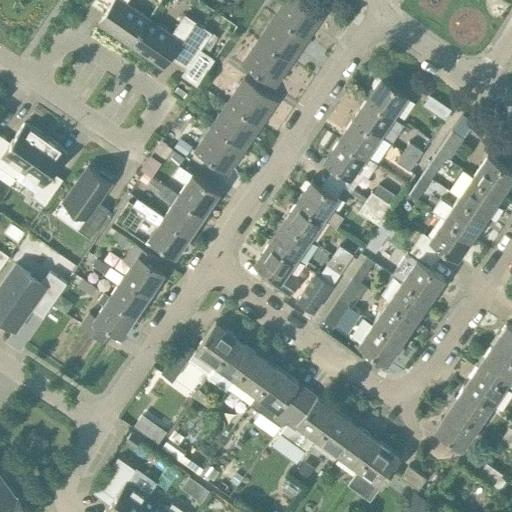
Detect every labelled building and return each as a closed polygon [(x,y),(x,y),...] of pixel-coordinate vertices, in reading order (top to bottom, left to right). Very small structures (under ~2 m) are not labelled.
[(98,22),(131,45),(149,18),(126,3),(128,0),(96,0),(108,8),(98,22)] [(285,0),(274,16),(308,39),(325,14),(303,0),(285,0)] [(164,67),(174,53),(190,64),(182,75),(197,85),(215,60),(200,50),(212,32),(185,14),(171,34),(149,18),(131,45),(164,67)] [(274,16),(258,39),(292,62),(308,39),(274,16)] [(258,39),(242,63),(275,86),(292,62),(258,39)] [(367,97),(394,115),(408,95),(381,76),(367,97)] [(244,79),(227,103),(261,126),(277,102),(244,79)] [(423,105),(444,119),(451,109),(430,95),(423,105)] [(353,118),(380,136),(394,115),(367,97),(353,118)] [(245,149),(261,126),(227,103),(221,112),(211,126),(245,149)] [(366,156),(380,136),(353,118),(339,138),(366,156)] [(0,167),(17,179),(23,171),(22,171),(46,137),(31,126),(30,127),(24,123),(11,142),(1,135),(0,136),(0,167)] [(228,173),(245,149),(211,126),(204,138),(195,151),(228,173)] [(445,157),(449,159),(464,138),(452,130),(437,151),(445,157)] [(22,171),(23,171),(41,184),(32,197),(45,205),(63,179),(53,172),(66,153),(60,149),(62,147),(46,137),(22,171)] [(174,148),(185,156),(186,157),(193,147),(180,138),(174,148)] [(327,176),(344,187),(350,178),(358,183),(363,174),(368,177),(377,163),(366,156),(339,138),(325,159),(334,165),(327,176)] [(167,156),(179,165),(180,165),(185,157),(185,156),(174,148),(168,144),(161,140),(154,150),(165,158),(167,156)] [(403,152),(416,161),(423,151),(410,142),(403,152)] [(423,172),(431,178),(445,157),(437,151),(423,172)] [(416,161),(403,152),(396,162),(409,171),(416,161)] [(145,172),(153,177),(162,163),(150,155),(141,170),(144,172),(145,172)] [(473,176),(502,195),(511,180),(511,171),(488,155),(473,176)] [(178,194),(205,213),(219,192),(180,165),(179,165),(173,175),(185,184),(178,194)] [(78,230),(90,238),(106,215),(94,207),(112,182),(88,166),(63,201),(86,218),(78,230)] [(164,215),(191,234),(205,213),(178,194),(165,184),(164,185),(153,177),(145,172),(144,172),(140,180),(159,193),(158,195),(171,205),(164,215)] [(431,178),(423,172),(409,193),(417,198),(431,178)] [(324,218),(337,227),(343,217),(331,208),(338,198),(337,197),(344,187),(327,176),(321,186),(311,180),(297,200),(324,219),(324,218)] [(459,197),(487,216),(502,195),(473,176),(459,197)] [(364,201),(387,216),(394,206),(371,191),(364,201)] [(152,206),(138,197),(132,206),(146,215),(152,206)] [(487,216),(459,197),(453,206),(441,198),(433,210),(445,218),(473,237),(487,216)] [(283,221),(310,239),(324,219),(297,200),(283,221)] [(387,216),(364,201),(358,210),(380,226),(387,216)] [(149,237),(176,255),(191,234),(164,215),(160,212),(154,221),(158,224),(149,237)] [(414,243),(438,259),(445,249),(459,258),(473,237),(445,218),(431,237),(422,231),(421,233),(413,228),(406,237),(410,240),(410,239),(414,243)] [(270,240),(296,259),(310,239),(283,221),(270,240)] [(130,238),(112,226),(106,235),(124,247),(130,238)] [(264,277),(289,297),(301,280),(289,270),(296,259),(270,240),(255,261),(268,270),(264,277)] [(123,275),(150,294),(165,272),(156,266),(161,259),(135,242),(123,260),(130,265),(123,275)] [(438,259),(414,243),(393,274),(402,280),(431,300),(445,278),(432,269),(438,259)] [(333,255),(346,264),(353,254),(340,245),(333,255)] [(0,268),(9,256),(0,249),(0,268)] [(346,264),(333,255),(327,264),(340,273),(346,264)] [(352,277),(360,282),(374,260),(366,255),(352,277)] [(109,296),(136,314),(150,294),(123,275),(97,257),(92,265),(105,274),(104,275),(117,284),(109,296)] [(0,285),(0,319),(16,330),(30,310),(42,318),(67,283),(50,271),(42,282),(16,264),(0,285)] [(314,313),(333,284),(317,273),(297,301),(314,313)] [(339,298),(349,305),(353,307),(367,286),(360,282),(352,277),(339,298)] [(97,287),(83,278),(78,286),(92,295),(97,287)] [(388,301),(416,320),(431,300),(402,280),(388,301)] [(81,324),(104,339),(111,329),(122,336),(136,314),(109,296),(103,292),(97,301),(103,305),(95,316),(89,312),(81,324)] [(335,326),(349,305),(339,298),(324,319),(335,326)] [(374,322),(402,341),(416,320),(388,301),(374,322)] [(162,373),(173,381),(187,361),(208,376),(216,365),(217,365),(237,337),(216,322),(196,349),(185,341),(184,341),(180,338),(167,355),(172,358),(162,373)] [(359,343),(388,362),(402,341),(374,322),(359,343)] [(511,358),(511,327),(506,323),(492,344),(511,358)] [(237,337),(217,365),(237,380),(258,352),(237,337)] [(477,365),(506,385),(511,375),(511,358),(492,344),(477,365)] [(231,389),(251,404),(258,395),(278,367),(258,352),(237,380),(231,389)] [(463,386),(491,405),(506,385),(477,365),(463,386)] [(272,418),(282,425),(308,389),(278,367),(258,395),(251,404),(272,418)] [(449,407),(477,426),(491,405),(463,386),(449,407)] [(218,402),(199,388),(193,396),(213,410),(218,402)] [(302,453),(306,455),(314,446),(339,411),(308,389),(282,425),(284,427),(280,431),(304,450),(302,453)] [(435,428),(463,447),(477,426),(449,407),(435,428)] [(314,446),(334,460),(339,454),(359,426),(339,411),(314,446)] [(165,431),(144,416),(136,426),(157,441),(165,431)] [(358,468),(359,469),(379,441),(359,426),(339,454),(358,468)] [(184,454),(187,450),(170,437),(162,447),(199,474),(201,472),(204,468),(184,454)] [(347,484),(371,500),(381,485),(380,484),(400,456),(379,441),(359,469),(358,468),(347,484)] [(135,511),(148,495),(128,481),(136,470),(118,457),(96,488),(113,500),(104,511),(135,511)] [(507,475),(486,462),(478,476),(499,488),(507,475)] [(401,477),(418,489),(426,477),(409,465),(401,477)] [(0,507),(18,494),(17,495),(3,476),(6,475),(6,474),(5,474),(0,478),(0,507)] [(200,484),(193,494),(203,501),(210,491),(200,484)] [(0,511),(31,511),(19,495),(21,493),(21,492),(18,494),(0,507),(0,511)] [(185,511),(173,503),(168,510),(148,495),(135,511),(185,511)]
